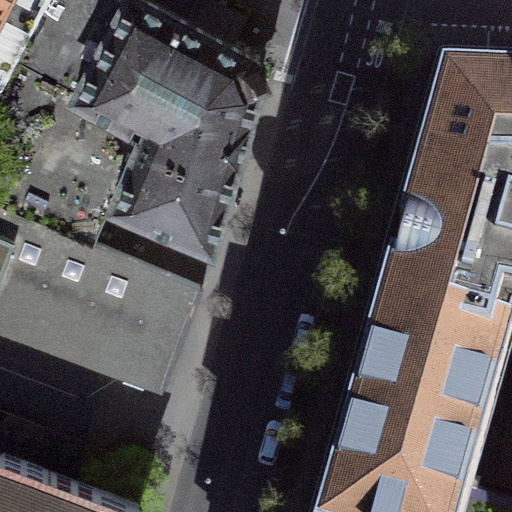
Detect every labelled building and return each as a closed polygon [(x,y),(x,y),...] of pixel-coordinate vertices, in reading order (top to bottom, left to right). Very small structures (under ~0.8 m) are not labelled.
[(0,195),(31,209),(29,214),(92,241),(111,198),(142,124),(74,86),(120,0),(41,0),(0,78),(0,195)] [(0,0),(0,78),(41,0),(0,0)] [(249,46),(162,0),(120,0),(74,86),(142,124),(111,198),(210,239),(228,179),(236,151),(237,152),(248,112),(247,112),(253,91),(259,71),(249,46)] [(511,511),(511,81),(488,81),(443,79),(399,232),(407,234),(398,265),(390,263),(319,511),(511,511)] [(0,322),(127,371),(165,385),(201,287),(92,241),(29,214),(0,201),(0,322)] [(134,511),(139,502),(0,450),(0,511),(134,511)]
